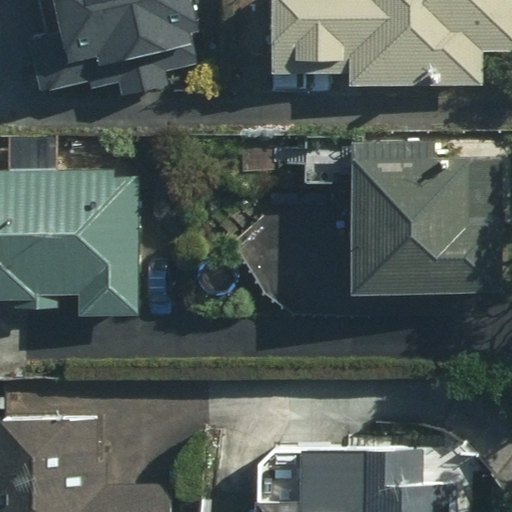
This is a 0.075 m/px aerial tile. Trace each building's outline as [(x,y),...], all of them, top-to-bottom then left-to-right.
[(27,99),(85,84),(87,91),(116,84),(120,99),(172,86),(166,63),(211,52),(198,0),(32,0),(41,32),(11,39),(27,99)] [(511,0),(269,0),(271,74),(347,73),(347,93),(479,91),(478,56),(511,55),(511,0)] [(508,148),(349,150),(351,297),(510,295),(508,148)] [(137,174),(0,175),(0,299),(78,298),(79,320),(139,319),(137,174)] [(0,511),(169,511),(169,484),(97,485),(96,416),(0,417),(0,511)] [(424,448),(294,449),(295,503),(251,504),(250,511),(456,511),(456,485),(424,485),(424,448)]
